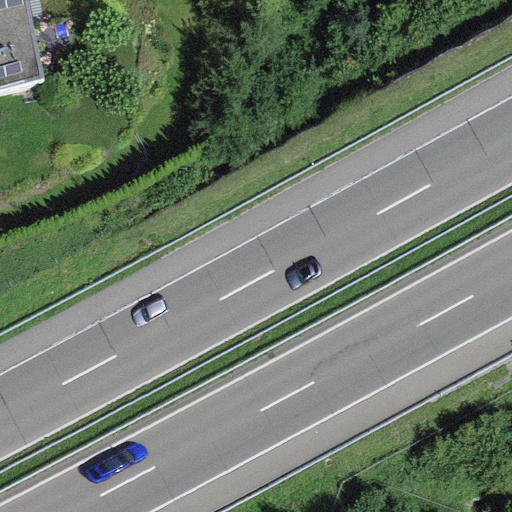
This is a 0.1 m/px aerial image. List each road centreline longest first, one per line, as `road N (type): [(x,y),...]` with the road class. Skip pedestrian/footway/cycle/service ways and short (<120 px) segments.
road 1 (motorway): [(511,140),(0,417)]
road 2 (motorway): [(77,511),(511,278)]
